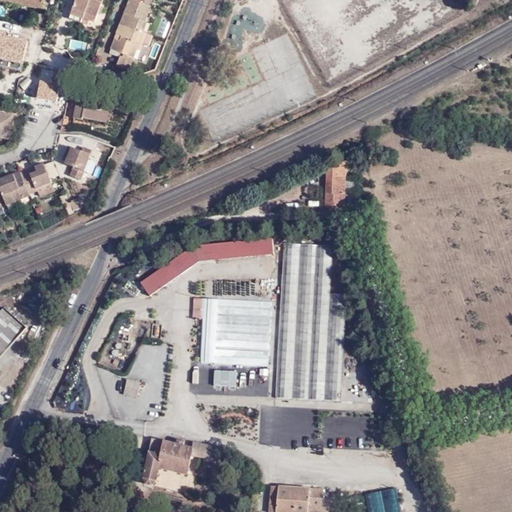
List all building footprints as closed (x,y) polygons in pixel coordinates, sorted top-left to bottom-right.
[(0,0),(0,1),(44,9),(45,0),(0,0)] [(75,0),(70,12),(89,20),(95,22),(102,0),(75,0)] [(152,0),(142,0),(141,3),(134,0),(129,0),(110,49),(120,52),(119,57),(120,58),(116,67),(128,72),(136,50),(141,51),(144,45),(149,46),(153,36),(142,32),(146,22),(144,22),(152,2),(152,0)] [(87,25),(89,20),(70,12),(68,18),(87,25)] [(0,59),(1,60),(24,66),(29,44),(7,39),(8,34),(1,34),(0,38),(0,59)] [(24,66),(1,60),(0,63),(0,68),(21,74),(24,66)] [(75,73),(71,89),(79,90),(83,75),(75,73)] [(114,99),(84,90),(76,119),(107,125),(114,99)] [(0,113),(0,137),(8,140),(12,117),(0,113)] [(92,154),(83,150),(81,155),(68,149),(62,163),(66,165),(65,167),(72,170),(69,178),(80,183),(92,154)] [(345,212),(348,161),(337,167),(327,171),(325,211),(345,212)] [(27,171),(18,174),(26,197),(36,193),(36,192),(51,186),(43,165),(34,168),(37,175),(30,177),(27,171)] [(34,168),(27,171),(30,177),(37,175),(34,168)] [(0,200),(2,208),(27,199),(26,197),(18,174),(0,180),(0,200)] [(36,192),(36,193),(37,198),(54,194),(51,186),(36,192)] [(277,253),(277,249),(275,237),(197,244),(203,259),(203,260),(277,253)] [(280,396),(330,398),(344,399),(350,293),(333,293),(337,244),(288,241),(288,249),(280,396)] [(174,267),(203,259),(197,244),(143,281),(146,285),(174,267)] [(203,260),(203,259),(174,267),(146,285),(153,295),(203,260)] [(205,317),(206,296),(198,296),(196,317),(205,317)] [(221,297),(206,296),(205,317),(204,360),(219,361),(220,347),(220,344),(220,332),(220,328),(221,315),(221,311),(221,297)] [(276,301),(221,297),(221,311),(274,314),(276,301)] [(0,359),(28,328),(3,307),(0,310),(0,359)] [(273,317),(221,315),(220,328),(273,331),(273,317)] [(220,332),(220,344),(271,347),(272,335),(220,332)] [(220,347),(219,361),(270,364),(271,351),(220,347)] [(134,382),(129,383),(126,392),(138,395),(142,381),(134,378),(134,382)] [(185,440),(177,439),(175,443),(154,439),(142,481),(154,485),(160,466),(187,475),(190,458),(203,460),(204,464),(218,465),(223,447),(195,441),(193,448),(185,446),(185,440)] [(390,482),(358,489),(362,511),(409,511),(409,509),(396,511),(390,482)] [(308,511),(309,511),(324,511),(332,511),(333,499),(327,498),(326,488),(282,486),(281,504),(273,505),(272,511),(308,511)] [(273,486),(273,505),(281,504),(282,486),(273,486)] [(332,511),(333,511),(346,508),(346,499),(333,499),(332,511)]
